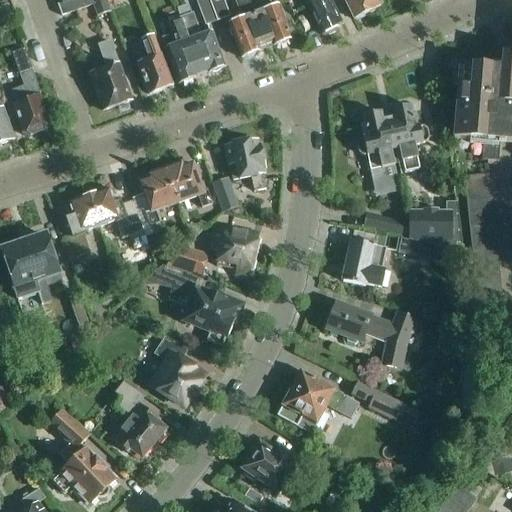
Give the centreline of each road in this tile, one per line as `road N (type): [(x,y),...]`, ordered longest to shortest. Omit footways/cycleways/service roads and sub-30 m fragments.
road 1 (residential): [(294,83),(308,138),(306,196),(274,334),(157,511)]
road 2 (residential): [(294,83),(91,155)]
road 3 (residential): [(476,0),(294,83)]
road 4 (residential): [(91,155),(36,0)]
